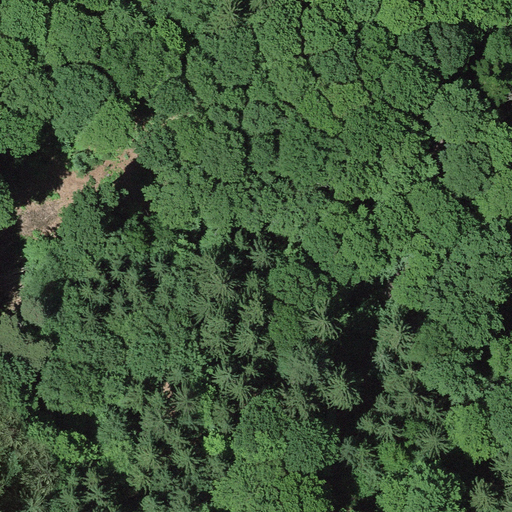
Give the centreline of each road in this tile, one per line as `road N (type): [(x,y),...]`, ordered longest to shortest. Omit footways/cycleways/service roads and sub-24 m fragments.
road 1 (track): [(309,511),(511,45)]
road 2 (track): [(49,511),(0,335)]
